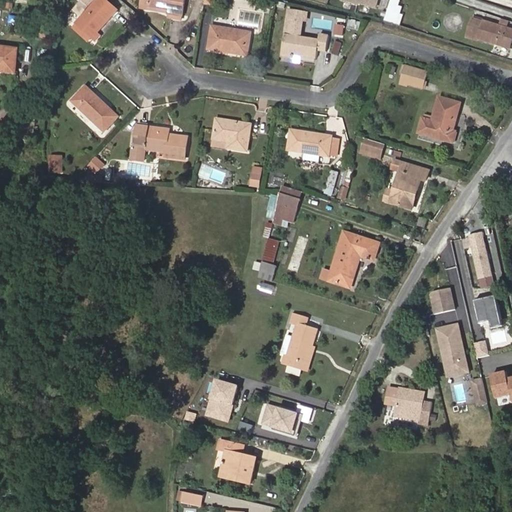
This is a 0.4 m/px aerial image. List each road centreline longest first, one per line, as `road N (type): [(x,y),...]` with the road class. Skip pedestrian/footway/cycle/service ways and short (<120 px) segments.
road 1 (residential): [(300,511),(428,251),(501,146)]
road 2 (residential): [(511,77),(382,40),(325,99),(153,69)]
